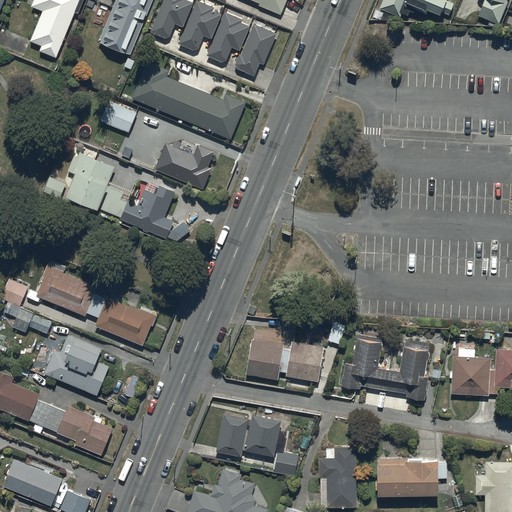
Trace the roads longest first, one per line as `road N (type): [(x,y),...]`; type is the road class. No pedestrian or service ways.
road 1 (tertiary): [(182,380),(340,0)]
road 2 (residential): [(182,380),(511,436)]
road 3 (tertiary): [(127,511),(182,380)]
